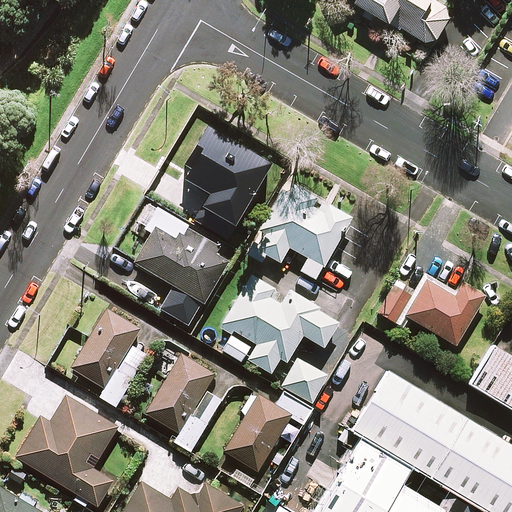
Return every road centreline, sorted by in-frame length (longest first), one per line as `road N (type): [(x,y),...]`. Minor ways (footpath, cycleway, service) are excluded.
road 1 (unclassified): [(173,4),(511,200)]
road 2 (residential): [(0,297),(173,4)]
